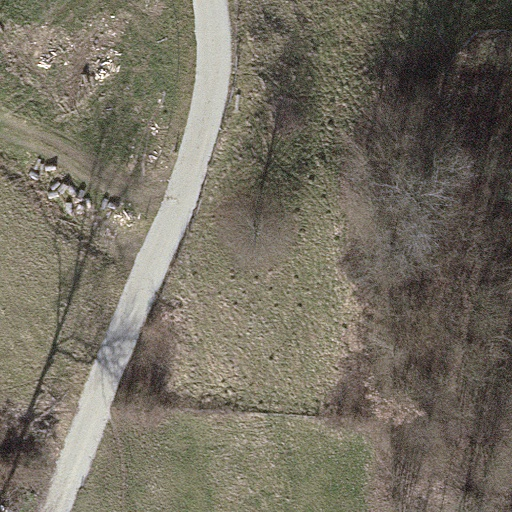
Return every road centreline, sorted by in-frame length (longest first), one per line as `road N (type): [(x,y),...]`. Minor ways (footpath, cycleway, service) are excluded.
road 1 (track): [(148,253),(45,511)]
road 2 (track): [(204,0),(210,79),(177,196),(148,253)]
road 3 (track): [(148,253),(118,248),(0,137)]
